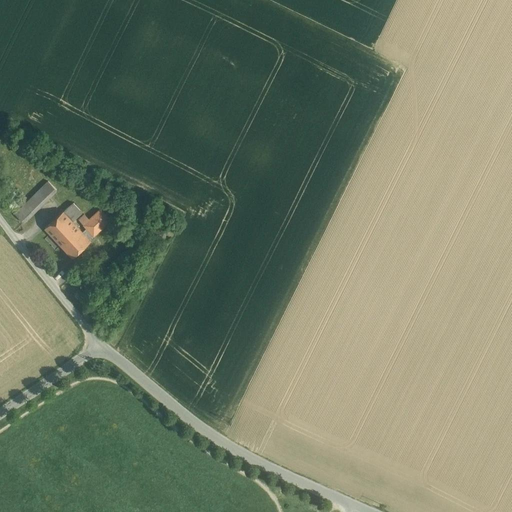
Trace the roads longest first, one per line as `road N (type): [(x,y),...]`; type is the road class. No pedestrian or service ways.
road 1 (unknown): [(281,511),(262,484),(118,381),(77,381),(0,432)]
road 2 (tertiary): [(103,346),(222,446),(357,506)]
road 3 (unclassified): [(0,218),(103,346)]
road 4 (tertiary): [(0,414),(103,346)]
